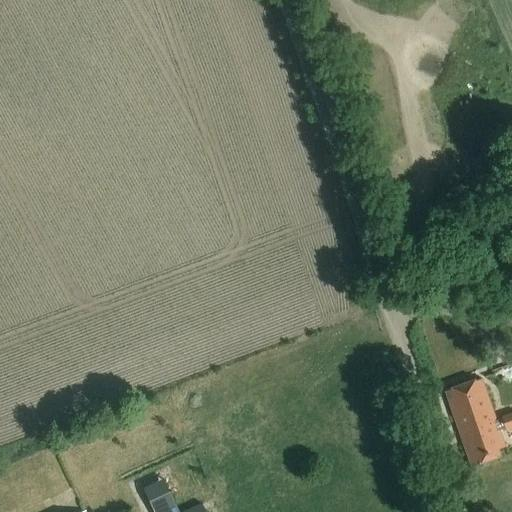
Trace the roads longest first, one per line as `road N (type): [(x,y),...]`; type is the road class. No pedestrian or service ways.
road 1 (track): [(413,380),(341,131),(293,0)]
road 2 (track): [(455,511),(413,380)]
